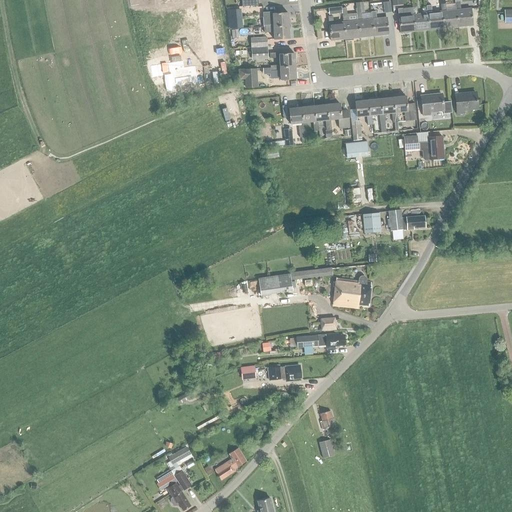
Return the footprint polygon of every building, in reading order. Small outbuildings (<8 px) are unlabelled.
[(356,14),(363,13),(362,3),(355,4),(356,14)] [(455,3),(455,10),(456,10),(458,27),(472,26),(470,9),(460,10),(459,3),(456,3),(455,3)] [(440,5),(441,12),(443,29),(458,27),(456,10),(455,10),(446,12),(445,4),(440,5)] [(155,14),(153,5),(133,8),(135,17),(155,14)] [(186,6),(163,9),(165,25),(189,22),(186,6)] [(426,6),(427,14),(429,30),(443,29),(441,12),(431,13),(431,6),(427,6),(426,6)] [(412,8),(412,15),(413,15),(415,32),(429,30),(427,14),(417,15),(416,7),(412,8)] [(413,15),(412,15),(403,16),(402,9),(397,9),(400,34),(415,32),(413,15)] [(229,11),(230,23),(240,22),(239,10),(229,11)] [(371,12),(371,19),(372,19),(373,36),(388,35),(386,18),(376,19),(375,12),(371,12)] [(272,25),(272,27),(288,26),(287,13),(272,14),(272,13),(263,13),(263,18),(263,26),(272,25)] [(372,19),(371,19),(362,20),(361,13),(356,14),(357,21),(359,38),(373,36),(372,19)] [(357,21),(347,22),(347,15),(346,15),(342,15),(343,22),(345,39),(359,38),(357,21)] [(343,22),(333,24),(332,16),(328,17),(330,41),(345,39),(343,22)] [(274,40),(289,39),(288,26),(272,27),(272,25),(263,26),(264,33),(273,32),(274,40)] [(167,47),(169,55),(193,51),(191,35),(178,37),(176,30),(160,33),(162,47),(167,47)] [(267,47),(266,40),(266,37),(250,38),(251,48),(267,47)] [(251,49),(252,58),(267,57),(267,48),(251,49)] [(279,58),(279,66),(279,68),(295,67),(294,54),(279,55),(279,53),(269,54),(270,59),(279,58)] [(184,67),(183,61),(157,65),(159,77),(171,75),(173,87),(198,83),(195,66),(184,67)] [(279,68),(279,66),(270,66),(270,71),(279,71),(280,81),(295,80),(295,67),(279,68)] [(246,88),(256,87),(255,69),(238,70),(239,80),(245,80),(246,88)] [(455,95),(456,109),(457,115),(464,114),(463,110),(477,109),(475,93),(455,95)] [(450,102),(442,103),(441,95),(421,97),(423,116),(430,116),(430,112),(443,111),(443,114),(452,113),(450,102)] [(405,97),(392,98),(394,113),(396,113),(403,112),(404,122),(410,121),(416,120),(414,104),(406,104),(405,97)] [(382,115),(384,115),(391,114),(393,128),(398,127),(397,122),(396,113),(394,113),(392,98),(380,99),(382,115)] [(380,99),(367,101),(369,116),(371,116),(379,115),(380,124),(385,124),(384,115),(382,115),(380,99)] [(369,116),(367,101),(355,102),(356,117),(366,116),(367,126),(372,125),(371,116),(369,116)] [(340,111),(339,104),(326,105),(328,121),(330,120),(338,120),(339,129),(343,128),(344,129),(349,128),(347,110),(340,111)] [(315,122),(317,122),(325,121),(326,130),(331,130),(330,120),(328,121),(326,105),(314,106),(315,122)] [(314,106),(301,108),(303,123),(305,123),(312,122),(313,131),(318,131),(317,122),(315,122),(314,106)] [(303,123),(301,108),(288,109),(290,125),(300,124),(301,133),(306,132),(305,123),(303,123)] [(351,122),(351,126),(353,141),(361,140),(360,121),(351,122)] [(285,145),(285,146),(293,146),(291,134),(284,135),(285,141),(285,145)] [(416,136),(403,137),(404,149),(417,148),(417,143),(416,136)] [(420,151),(422,151),(423,159),(424,160),(443,159),(442,137),(427,138),(428,143),(419,144),(420,151)] [(345,144),(346,159),(368,157),(366,142),(345,144)] [(361,188),(353,189),(355,202),(362,201),(361,188)] [(388,211),(388,212),(390,231),(402,230),(406,230),(413,230),(413,228),(425,228),(424,217),(405,218),(401,219),(401,210),(388,211)] [(364,234),(380,232),(379,213),(362,215),(364,234)] [(257,280),(260,296),(292,291),(290,274),(257,280)] [(358,281),(336,278),(333,306),(357,309),(357,305),(368,306),(371,286),(370,286),(371,283),(366,282),(366,279),(364,277),(361,277),(359,278),(358,281)] [(320,322),(321,331),(335,330),(334,321),(320,322)] [(334,347),(344,346),(343,335),(338,336),(338,334),(317,336),(317,335),(295,337),(296,348),(318,346),(326,345),(326,349),(335,348),(334,347)] [(263,352),(270,351),(269,343),(262,344),(263,352)] [(240,368),(241,381),(256,379),(254,366),(240,368)] [(292,379),(301,378),(299,367),(291,368),(291,367),(284,367),(280,368),(268,369),(269,381),(281,379),(285,378),(285,382),(292,381),(292,379)] [(198,394),(207,389),(204,384),(195,389),(198,394)] [(179,405),(189,399),(186,393),(176,399),(179,405)] [(322,430),(327,429),(327,433),(331,432),(331,428),(334,427),(330,411),(320,414),(322,421),(320,422),(322,430)] [(318,443),(323,459),(334,456),(330,440),(318,443)] [(168,458),(172,465),(191,454),(186,447),(168,458)] [(232,460),(215,471),(216,473),(216,474),(220,481),(235,471),(233,468),(236,466),(245,461),(237,450),(229,455),(232,460)] [(183,490),(183,491),(191,486),(182,472),(174,476),(180,485),(183,490)] [(176,481),(172,474),(159,483),(163,490),(176,481)] [(177,487),(175,484),(169,488),(171,491),(168,493),(172,498),(170,500),(170,502),(173,505),(175,506),(177,505),(178,504),(183,511),(190,506),(181,492),(183,490),(180,485),(177,487)] [(273,511),(270,499),(257,502),(259,511),(273,511)]
